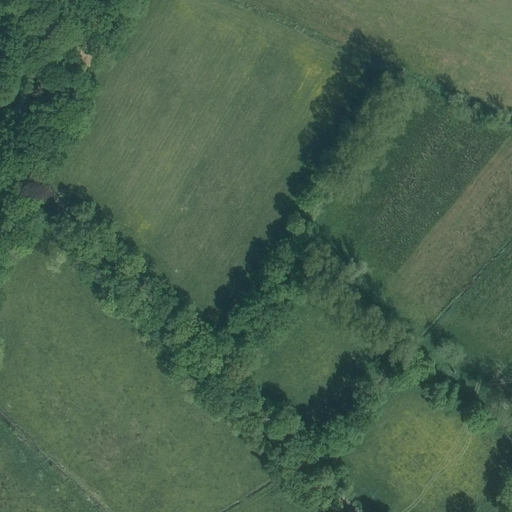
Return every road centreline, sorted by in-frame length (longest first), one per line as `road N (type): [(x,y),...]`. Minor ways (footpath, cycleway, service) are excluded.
road 1 (track): [(13,172),(358,511)]
road 2 (unclassified): [(28,0),(28,55),(0,242)]
